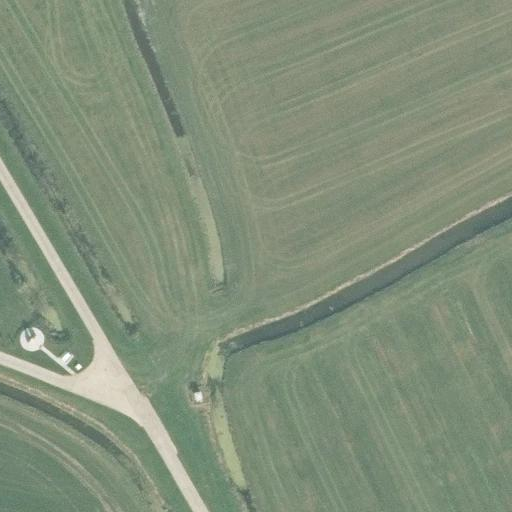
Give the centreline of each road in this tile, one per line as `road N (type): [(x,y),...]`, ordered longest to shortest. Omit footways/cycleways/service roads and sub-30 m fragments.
road 1 (unclassified): [(120,376),(0,171)]
road 2 (unclassified): [(198,511),(120,376)]
road 3 (unclassified): [(120,376),(80,388),(0,360)]
